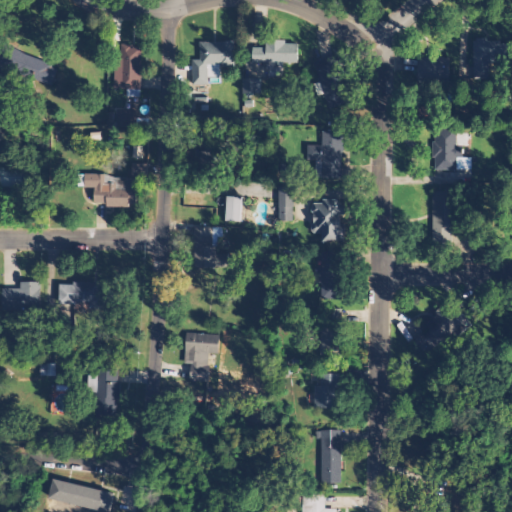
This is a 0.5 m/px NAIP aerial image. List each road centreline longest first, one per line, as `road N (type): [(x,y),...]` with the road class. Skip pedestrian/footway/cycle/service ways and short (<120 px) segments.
road 1 (residential): [(376,511),(384,109),(371,54),(343,27),(286,0),(133,10),(94,0)]
road 2 (residential): [(142,511),(160,291),(166,7)]
road 3 (residential): [(0,239),(162,239)]
road 4 (residential): [(0,456),(145,466)]
road 5 (residential): [(381,273),(511,273)]
